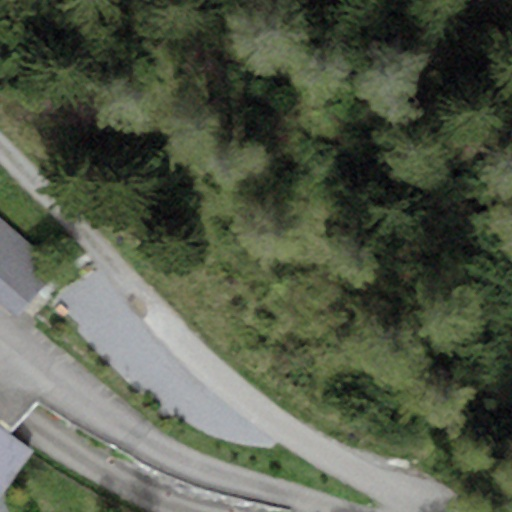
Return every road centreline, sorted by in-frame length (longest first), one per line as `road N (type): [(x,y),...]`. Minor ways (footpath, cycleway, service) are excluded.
road 1 (residential): [(433,508),(276,422),(207,372),(0,149)]
road 2 (residential): [(319,511),(129,435),(0,342)]
